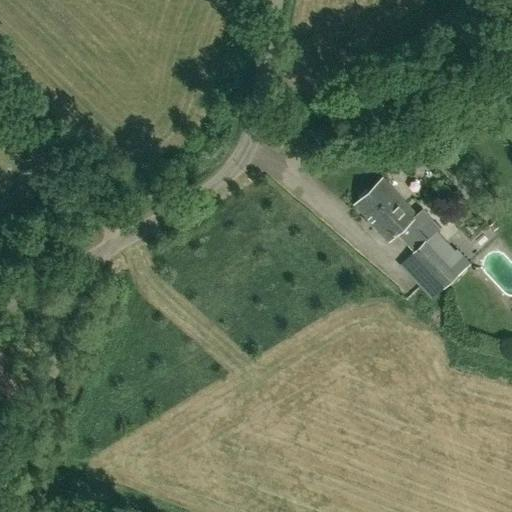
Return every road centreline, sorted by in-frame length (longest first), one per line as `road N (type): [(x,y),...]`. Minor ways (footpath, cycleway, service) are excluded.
road 1 (unclassified): [(74,252),(212,173),(246,111),(265,0)]
road 2 (unclassified): [(0,471),(56,328),(74,252)]
